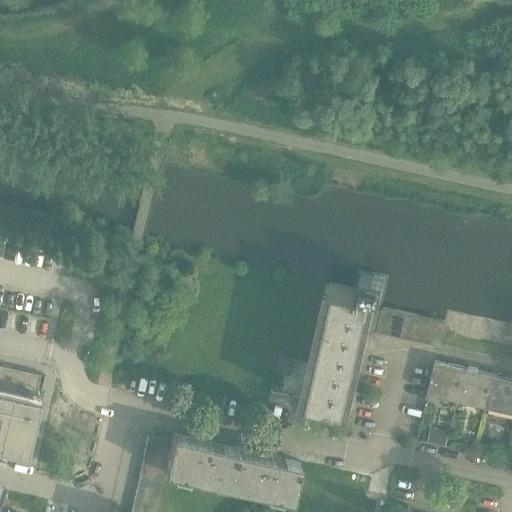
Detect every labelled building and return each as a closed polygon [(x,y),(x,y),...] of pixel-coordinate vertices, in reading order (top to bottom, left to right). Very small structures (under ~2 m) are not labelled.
[(363,273),(359,291),(330,284),(330,286),(334,287),(316,364),(308,399),(303,398),(303,400),(350,411),(350,409),(348,409),(366,330),(378,332),(384,309),(379,308),(386,278),(363,273)] [(378,332),(379,333),(391,335),(396,312),(384,309),(378,332)] [(408,315),(396,312),(391,335),(403,338),(408,315)] [(415,341),(420,317),(408,315),(403,338),(415,341)] [(432,320),(420,317),(415,341),(426,343),(432,320)] [(432,320),(426,343),(439,346),(444,323),(432,320)] [(428,393),(458,399),(465,368),(435,362),(428,393)] [(0,448),(9,450),(27,454),(45,375),(0,364),(0,448)] [(493,375),(465,368),(458,399),(486,406),(493,375)] [(486,406),(511,411),(511,378),(493,375),(486,406)] [(229,485),(238,447),(174,433),(173,440),(170,453),(167,464),(165,471),(229,485)] [(148,435),(145,447),(170,453),(173,440),(148,435)] [(170,453),(145,447),(143,459),(167,464),(170,453)] [(293,499),(301,462),(238,447),(229,485),(293,499)] [(164,476),(165,471),(167,464),(143,459),(140,470),(164,476)] [(137,482),(162,488),(164,476),(140,470),(137,482)] [(134,494),(159,500),(162,488),(137,482),(134,494)] [(134,494),(132,506),(156,511),(159,500),(134,494)]
